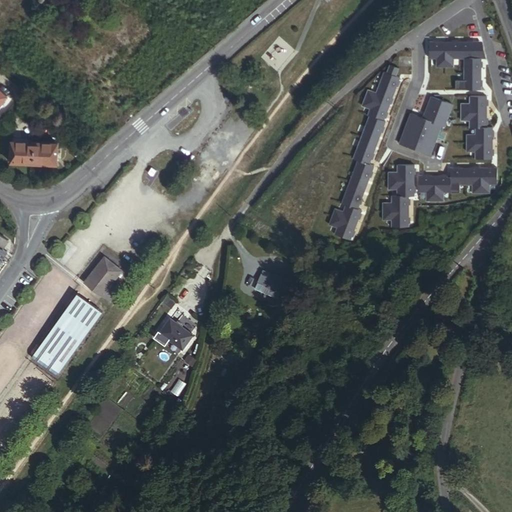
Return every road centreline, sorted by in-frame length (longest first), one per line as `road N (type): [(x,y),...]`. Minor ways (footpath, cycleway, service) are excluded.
road 1 (unclassified): [(416,36),(295,141),(223,234),(196,390),(130,501)]
road 2 (unclassified): [(284,511),(383,351),(500,223)]
road 3 (secondary): [(57,197),(284,0)]
road 4 (residential): [(439,468),(500,223)]
road 5 (residential): [(416,36),(417,76),(389,141),(434,164),(440,148)]
road 6 (residential): [(475,0),(503,126)]
